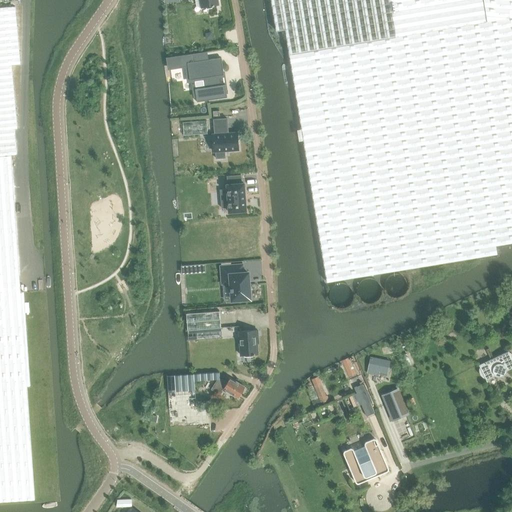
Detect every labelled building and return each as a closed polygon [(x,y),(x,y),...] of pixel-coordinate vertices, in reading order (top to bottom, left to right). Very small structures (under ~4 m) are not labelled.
[(270,0),(276,31),(285,29),(289,54),(395,36),(389,0),(270,0)] [(389,0),(395,36),(289,54),(326,282),(474,258),(497,254),(495,245),(511,242),(511,17),(486,22),(481,0),(389,0)] [(511,0),(481,0),(486,22),(511,17),(511,0)] [(0,155),(11,155),(13,155),(16,155),(14,129),(17,129),(11,65),(20,64),(14,6),(0,7),(0,155)] [(229,39),(229,38),(229,36),(228,33),(226,31),(225,29),(223,27),(221,26),(216,26),(214,26),(212,27),(209,28),(207,30),(206,32),(205,34),(204,36),(204,39),(204,41),(205,43),(207,47),(211,50),(214,51),(216,51),(219,51),(221,50),(224,49),(225,47),(226,46),(228,43),(229,41),(229,39)] [(193,54),(179,56),(181,66),(187,65),(189,78),(203,76),(204,85),(194,87),(197,102),(227,97),(225,82),(218,83),(217,74),(223,73),(221,57),(194,61),(193,54)] [(214,134),(212,134),(214,152),(215,151),(216,154),(216,158),(225,157),(224,151),(238,150),(237,132),(228,133),(227,118),(213,119),(214,134)] [(207,121),(182,122),(183,135),(208,133),(207,121)] [(11,155),(0,155),(0,501),(34,499),(27,385),(30,385),(22,292),(21,292),(11,155)] [(227,189),(220,190),(221,208),(228,207),(228,212),(246,211),(244,183),(242,183),(241,175),(227,176),(228,184),(226,184),(227,189)] [(181,266),(181,274),(182,274),(205,272),(205,264),(181,266)] [(242,264),(220,266),(222,284),(231,283),(231,288),(230,288),(230,291),(231,291),(232,300),(250,298),(249,285),(249,284),(248,284),(248,281),(249,281),(249,279),(248,279),(248,272),(243,273),(242,264)] [(407,288),(407,287),(406,285),(406,283),(405,281),(403,279),(400,277),(396,276),(391,277),(388,279),(387,281),(386,283),(385,287),(385,289),(386,292),(388,295),(391,297),(395,298),(399,298),(400,297),(403,296),(404,294),(406,292),(407,288)] [(380,292),(380,291),(380,289),(380,287),(377,283),(374,281),(370,280),(368,280),(366,281),(364,282),(362,283),(359,287),(359,291),(359,295),(360,297),(362,299),(365,301),(369,302),(371,302),(373,301),(375,301),(377,299),(378,297),(379,296),(380,292)] [(353,299),(353,298),(352,294),(351,292),(349,290),(346,288),(344,287),(342,286),(339,286),(337,287),(335,288),(333,289),(331,291),(330,293),(329,298),(330,302),(331,304),(332,306),(334,307),(336,309),(340,310),(342,310),(345,309),(348,307),(350,305),(352,303),(352,300),(353,299)] [(219,311),(186,313),(187,330),(221,327),(219,312),(219,311)] [(258,330),(239,331),(241,356),(254,355),(254,356),(260,355),(258,330)] [(511,368),(511,357),(509,351),(479,365),(480,367),(479,369),(479,372),(480,374),(481,376),(483,378),(485,379),(486,381),(496,376),(498,377),(500,377),(502,377),(504,376),(505,375),(506,373),(507,371),(511,368)] [(371,357),(367,372),(379,375),(379,371),(386,373),(389,361),(371,357)] [(345,365),(349,376),(356,373),(352,362),(345,365)] [(218,378),(217,379),(210,389),(219,395),(222,390),(229,394),(230,393),(238,398),(240,396),(243,395),(245,391),(244,389),(245,388),(228,378),(225,382),(218,378)] [(328,400),(320,382),(313,385),(320,403),(328,400)] [(374,412),(362,384),(354,387),(366,416),(374,412)] [(397,389),(383,395),(393,419),(407,413),(397,389)] [(398,425),(390,428),(395,439),(402,435),(398,425)] [(343,451),(343,453),(356,483),(359,483),(387,471),(388,468),(376,440),(373,438),(365,442),(364,444),(365,445),(353,450),(352,448),(350,448),(343,451)] [(201,456),(201,455),(201,454),(200,451),(198,448),(196,446),(194,445),(191,444),(187,444),(185,445),(183,447),(181,448),(180,450),(179,453),(178,455),(179,459),(180,461),(181,463),(183,465),(185,466),(187,466),(189,467),(192,467),(194,466),(196,465),(198,464),(200,460),(201,458),(201,456)]
